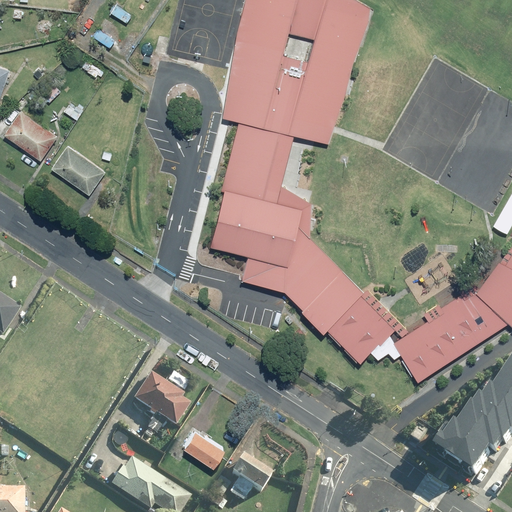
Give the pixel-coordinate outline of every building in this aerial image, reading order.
[(124,60),(163,0),(124,0),(110,23),(104,20),(92,39),(124,60)] [(292,136),(331,142),(368,8),(353,0),(253,0),(228,120),(243,127),(216,250),(252,262),(247,287),(290,294),(334,337),(362,369),(401,338),(308,237),(307,204),(287,186),(292,136)] [(0,96),(9,68),(0,65),(0,96)] [(57,137),(19,111),(3,134),(41,160),(57,137)] [(105,171),(66,145),(50,169),(89,195),(105,171)] [(480,291),(390,349),(412,383),(509,321),(511,323),(511,265),(510,268),(505,264),(480,291)] [(0,337),(2,338),(20,309),(0,296),(0,337)] [(113,371),(123,357),(98,339),(75,371),(107,393),(119,376),(113,371)] [(446,437),(438,448),(477,473),(493,447),(499,450),(505,440),(508,442),(511,435),(511,365),(498,388),(494,385),(487,397),(484,395),(477,405),(475,404),(462,425),(458,423),(448,438),(446,437)] [(173,429),(190,405),(182,400),(184,397),(151,375),(133,402),(173,429)] [(419,425),(411,436),(420,443),(428,431),(419,425)] [(222,448),(194,428),(182,446),(209,465),(222,448)] [(130,458),(112,487),(150,511),(153,506),(162,511),(182,511),(192,497),(130,458)] [(240,459),(229,477),(237,481),(228,494),(243,503),(251,490),(259,496),(270,478),(240,459)] [(0,489),(0,511),(23,511),(23,489),(0,489)]
